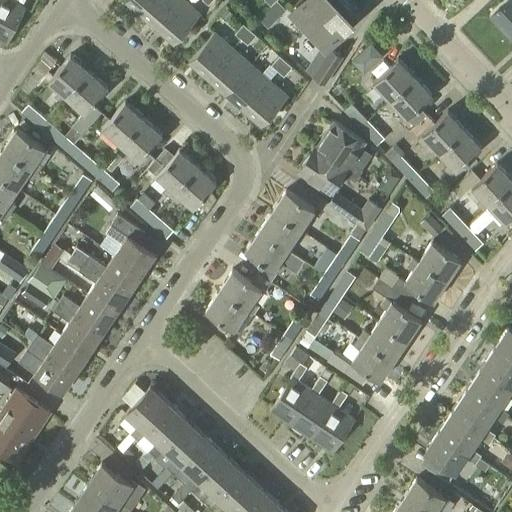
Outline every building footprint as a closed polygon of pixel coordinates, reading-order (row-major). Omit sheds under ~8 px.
[(0,0),(0,37),(7,41),(25,6),(12,0),(0,0)] [(125,0),(138,11),(147,0),(125,0)] [(156,27),(179,0),(147,0),(138,11),(156,27)] [(186,0),(179,0),(156,27),(174,43),(201,13),(186,0)] [(284,10),(275,0),(258,17),(267,26),(284,10)] [(308,27),(336,0),(298,0),(291,8),(308,27)] [(344,0),(336,0),(308,27),(326,46),(359,15),(344,0)] [(511,39),(511,0),(508,0),(491,17),(511,39)] [(248,44),(256,35),(243,23),(235,33),(248,44)] [(207,78),(234,47),(216,31),(189,61),(207,78)] [(360,75),(381,56),(368,43),(348,62),(360,75)] [(225,93),(252,63),(234,47),(207,78),(225,93)] [(324,85),(342,57),(343,56),(331,48),(314,75),(324,85)] [(66,96),(89,70),(70,54),(48,80),(59,90),(54,96),(61,102),(66,96)] [(284,76),(292,66),(279,55),(271,65),(284,76)] [(390,99),(415,75),(398,57),(373,81),(390,99)] [(243,109),(270,79),(252,63),(225,93),(243,109)] [(65,134),(47,119),(39,127),(66,150),(74,142),(81,134),(102,111),(93,103),(107,87),(89,70),(66,96),(61,102),(69,108),(73,102),(84,111),(71,126),(72,127),(71,128),(70,128),(65,134)] [(419,105),(432,93),(415,75),(390,99),(384,104),(391,111),(396,106),(407,117),(402,121),(410,130),(427,113),(419,105)] [(270,79),(243,109),(261,126),(288,95),(270,79)] [(120,143),(143,117),(124,101),(102,127),(120,143)] [(368,120),(351,102),(343,110),(360,127),(368,120)] [(21,111),(39,127),(47,119),(28,103),(21,111)] [(429,141),(439,151),(465,127),(448,110),(435,122),(427,113),(410,130),(424,146),(429,141)] [(143,117),(120,143),(132,153),(127,158),(134,164),(161,133),(143,117)] [(317,146),(359,175),(362,170),(350,162),(365,140),(335,120),(317,146)] [(377,145),(385,137),(368,120),(360,127),(377,145)] [(465,127),(439,151),(449,161),(444,167),(451,174),(456,169),(481,145),(465,127)] [(31,168),(38,173),(44,164),(37,160),(45,148),(16,128),(3,149),(31,168)] [(66,150),(93,174),(101,166),(77,145),(74,142),(66,150)] [(409,180),(417,172),(401,155),(405,151),(397,142),(393,146),(385,153),(409,180)] [(359,175),(317,146),(316,145),(299,170),(330,191),(343,172),(355,180),(359,175)] [(169,196),(175,190),(197,164),(179,148),(165,164),(156,156),(148,167),(168,184),(162,190),(169,196)] [(33,180),(38,173),(31,168),(3,149),(0,152),(0,175),(18,188),(26,176),(33,180)] [(114,151),(101,166),(93,174),(112,191),(120,182),(109,173),(122,158),(114,151)] [(489,203),(511,181),(511,177),(497,162),(472,186),(482,196),(477,201),(484,209),(489,204),(489,203)] [(175,190),(169,196),(177,203),(182,197),(193,206),(215,180),(197,164),(175,190)] [(376,187),(388,195),(399,177),(390,167),(376,187)] [(409,180),(426,197),(434,189),(417,172),(409,180)] [(78,200),(92,179),(83,173),(69,194),(78,200)] [(10,200),(18,188),(0,175),(0,204),(5,207),(11,212),(16,204),(10,200)] [(511,181),(489,203),(489,204),(505,221),(511,214),(511,181)] [(273,209),(301,228),(314,208),(286,189),(273,209)] [(357,222),(365,228),(366,228),(380,207),(368,199),(361,209),(336,191),(328,202),(357,222)] [(78,200),(69,194),(55,213),(65,219),(78,200)] [(147,221),(155,213),(136,197),(129,205),(147,221)] [(382,237),(400,210),(399,205),(392,201),(373,230),(382,237)] [(0,216),(6,220),(11,212),(5,207),(0,204),(0,216)] [(467,224),(450,206),(441,214),(458,232),(467,224)] [(287,248),(301,228),(273,209),(259,229),(287,248)] [(114,252),(142,271),(155,251),(139,240),(145,230),(118,212),(105,231),(121,242),(114,252)] [(65,219),(55,213),(42,233),(51,239),(65,219)] [(155,213),(147,221),(166,238),(174,229),(155,213)] [(433,236),(443,227),(429,213),(420,222),(433,236)] [(350,232),(337,252),(347,259),(360,239),(359,238),(366,228),(365,228),(357,222),(350,232)] [(483,242),(467,224),(458,232),(475,250),(483,242)] [(279,260),(287,248),(259,229),(245,250),(280,273),(286,265),(279,260)] [(382,237),(373,230),(359,250),(369,257),(382,237)] [(51,239),(42,233),(28,253),(38,259),(51,239)] [(57,264),(69,245),(59,239),(47,258),(57,264)] [(412,257),(446,280),(460,260),(431,240),(418,260),(412,256),(412,257)] [(142,271),(114,252),(106,265),(76,245),(72,252),(101,272),(128,290),(142,271)] [(0,267),(19,281),(28,268),(5,252),(4,252),(0,248),(0,267)] [(128,290),(101,272),(72,252),(66,261),(95,281),(88,292),(115,310),(128,290)] [(333,279),(347,259),(337,252),(324,272),(333,279)] [(433,300),(446,280),(412,257),(407,264),(413,268),(404,281),(398,277),(391,286),(411,299),(418,290),(433,300)] [(68,279),(42,262),(40,261),(28,279),(29,281),(45,291),(51,295),(55,298),(68,279)] [(219,289),(255,312),(260,305),(253,300),(261,287),(233,268),(219,289)] [(347,269),(333,290),(342,296),(356,276),(347,269)] [(319,299),(333,279),(324,272),(310,293),(319,299)] [(411,299),(391,286),(378,277),(372,287),(385,296),(380,304),(385,308),(377,320),(406,339),(419,320),(404,309),(411,299)] [(51,295),(45,291),(29,281),(21,293),(43,307),(51,295)] [(241,333),(255,312),(219,289),(206,309),(241,333)] [(329,316),(341,298),(342,296),(333,290),(319,310),(329,316)] [(102,329),(115,310),(88,292),(80,304),(63,293),(59,300),(75,311),(102,329)] [(102,329),(75,311),(59,300),(53,309),(69,320),(62,331),(89,349),(102,329)] [(329,316),(319,310),(306,330),(315,336),(329,316)] [(297,312),(284,332),(293,338),(306,319),(297,312)] [(393,359),(406,339),(377,320),(370,332),(364,328),(358,336),(393,359)] [(511,358),(511,328),(508,326),(494,347),(511,358)] [(76,369),(89,349),(62,331),(53,343),(37,332),(33,339),(49,350),(76,369)] [(293,338),(284,332),(269,353),(279,360),(293,338)] [(379,379),(393,359),(358,336),(353,345),(358,348),(351,360),(338,351),(331,362),(364,384),(371,374),(379,379)] [(76,369),(49,350),(33,339),(27,348),(43,359),(35,370),(63,389),(76,369)] [(0,361),(6,366),(16,351),(0,340),(0,361)] [(312,391),(310,389),(297,381),(307,366),(303,363),(304,361),(310,365),(315,358),(295,345),(279,370),(290,376),(291,377),(270,410),(291,424),(312,391)] [(511,358),(494,347),(480,368),(511,388),(511,386),(511,358)] [(6,367),(6,366),(0,361),(0,389),(1,390),(13,372),(6,367)] [(511,386),(511,388),(480,368),(466,388),(497,409),(499,406),(507,395),(511,398),(511,386)] [(333,404),(331,403),(318,394),(327,380),(320,375),(310,389),(312,391),(291,424),(311,437),(333,404)] [(333,404),(311,437),(332,451),(354,418),(338,407),(347,393),(353,385),(346,380),(331,403),(333,404)] [(129,433),(117,446),(123,452),(126,449),(136,438),(138,440),(147,431),(146,430),(144,428),(169,401),(150,384),(144,390),(135,381),(133,383),(122,397),(131,405),(125,411),(128,413),(138,423),(129,433)] [(0,447),(16,459),(49,409),(17,387),(0,412),(0,447)] [(509,413),(499,406),(497,409),(466,388),(453,409),(483,430),(485,427),(493,416),(503,422),(509,413)] [(157,440),(148,449),(147,448),(135,462),(141,468),(153,454),(156,457),(165,448),(162,445),(187,418),(169,401),(144,428),(147,431),(157,440)] [(495,434),(485,427),(483,430),(453,409),(439,430),(469,450),(471,447),(479,436),(489,443),(495,434)] [(165,448),(175,457),(167,466),(174,473),(182,464),(180,462),(205,435),(187,418),(162,445),(165,448)] [(455,471),(465,457),(475,464),(480,457),(482,454),(471,447),(469,450),(439,430),(425,451),(427,452),(441,462),(434,472),(448,482),(455,471)] [(193,491),(201,482),(200,481),(198,479),(223,452),(205,435),(180,462),(182,464),(189,470),(181,479),(169,492),(179,502),(191,489),(193,491)] [(121,454),(128,461),(133,455),(126,449),(123,452),(121,454)] [(511,453),(509,451),(502,461),(511,467),(511,453)] [(216,496),(241,469),(223,452),(198,479),(200,481),(201,482),(211,491),(203,500),(211,507),(219,499),(218,498),(216,496)] [(102,462),(88,483),(119,504),(121,501),(130,508),(138,497),(144,487),(132,479),(130,481),(125,477),(130,470),(116,457),(110,468),(105,465),(102,462)] [(480,457),(475,464),(484,470),(489,463),(480,457)] [(157,486),(171,471),(167,466),(166,465),(151,481),(157,486)] [(234,511),(259,486),(241,469),(216,496),(218,498),(219,499),(229,508),(225,511),(234,511)] [(403,497),(425,511),(442,511),(437,508),(445,496),(417,477),(403,497)] [(127,511),(130,508),(121,501),(119,504),(88,483),(74,503),(87,511),(113,511),(114,511),(116,511),(127,511)] [(268,511),(277,502),(259,486),(234,511),(268,511)] [(425,511),(403,497),(392,511),(425,511)] [(287,511),(277,502),(268,511),(287,511)] [(87,511),(74,503),(68,511),(87,511)]
